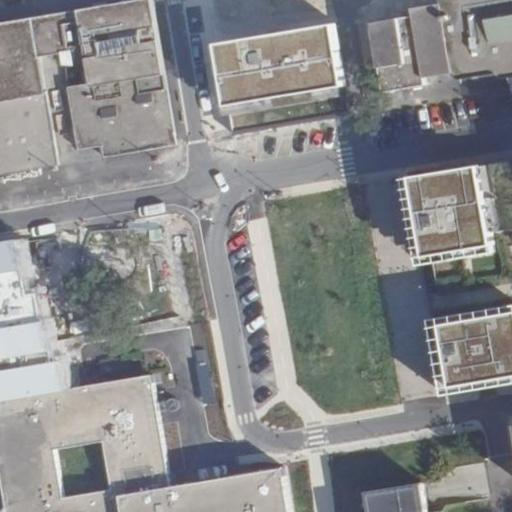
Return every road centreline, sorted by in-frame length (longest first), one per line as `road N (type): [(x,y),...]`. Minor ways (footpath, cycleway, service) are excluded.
road 1 (residential): [(205,190),(243,418),(254,435),(280,442),(511,401)]
road 2 (residential): [(511,135),(205,190)]
road 3 (residential): [(205,190),(0,224)]
road 4 (residential): [(172,0),(205,190)]
